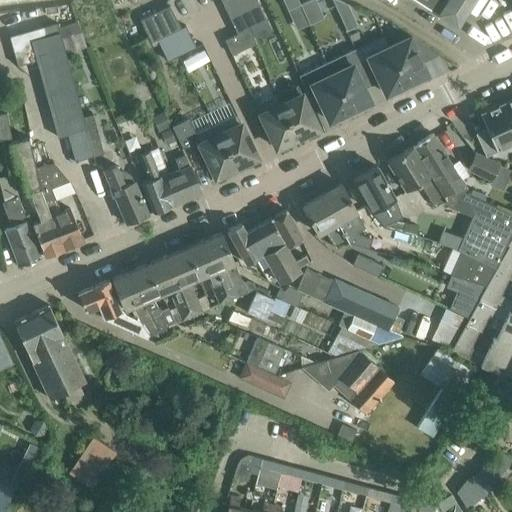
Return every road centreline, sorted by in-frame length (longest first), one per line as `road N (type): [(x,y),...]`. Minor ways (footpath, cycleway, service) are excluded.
road 1 (residential): [(511,61),(280,177),(0,296)]
road 2 (residential): [(511,406),(448,487),(433,494),(248,445),(230,457),(212,511)]
